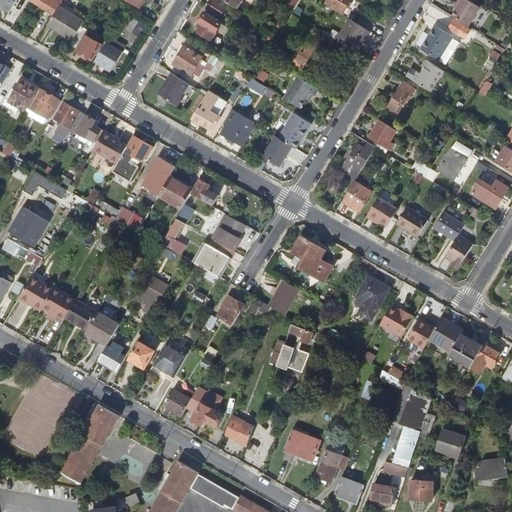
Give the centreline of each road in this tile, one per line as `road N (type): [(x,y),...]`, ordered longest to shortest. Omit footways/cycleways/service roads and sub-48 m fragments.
road 1 (residential): [(305,511),(0,335)]
road 2 (residential): [(294,201),(418,0)]
road 3 (residential): [(294,201),(119,103)]
road 4 (residential): [(466,301),(294,201)]
road 5 (residential): [(119,103),(0,35)]
road 6 (residential): [(119,103),(183,0)]
